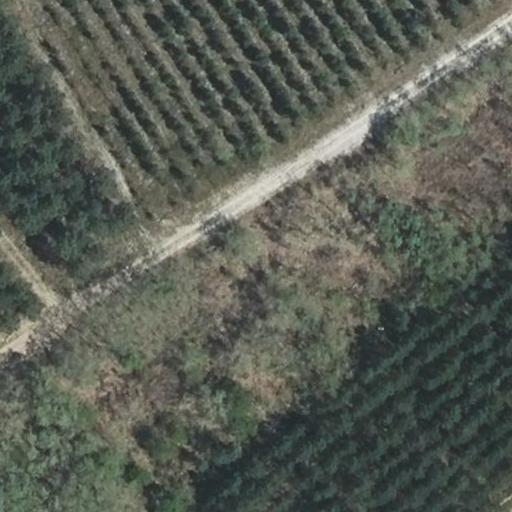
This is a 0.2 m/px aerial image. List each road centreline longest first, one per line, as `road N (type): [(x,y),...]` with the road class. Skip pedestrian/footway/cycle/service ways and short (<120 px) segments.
road 1 (track): [(0,394),(511,41)]
road 2 (track): [(85,342),(0,228)]
